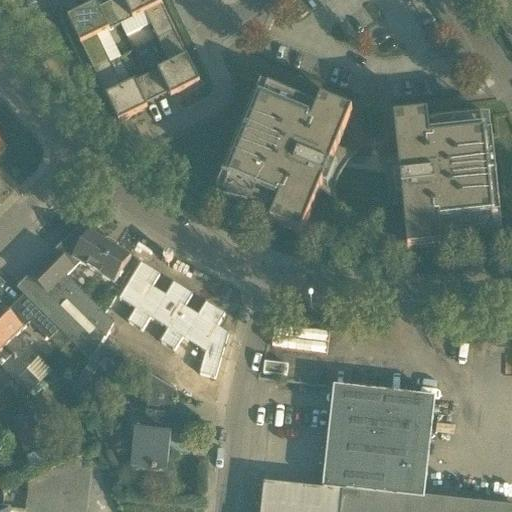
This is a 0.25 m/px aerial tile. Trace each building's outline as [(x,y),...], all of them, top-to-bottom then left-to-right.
[(145,14),(158,40),(174,32),(161,7),(161,6),(158,0),(118,0),(110,4),(121,26),(132,20),(145,14)] [(291,10),(299,21),(308,14),(299,3),(291,10)] [(81,46),(93,72),(109,64),(97,38),(109,32),(121,26),(110,4),(92,13),(90,8),(68,19),(80,46),(81,46)] [(158,72),(146,78),(157,100),(175,91),(177,96),(200,85),(186,58),(174,32),(158,40),(170,66),(158,72)] [(109,64),(93,72),(106,97),(106,98),(119,124),(141,113),(139,109),(157,100),(146,78),(135,84),(135,83),(122,90),(109,64)] [(342,172),(351,162),(355,159),(354,156),(351,159),(347,162),(344,166),(332,161),(349,122),(267,88),(261,104),(254,101),(245,123),(252,126),(238,159),(231,156),(222,178),(229,181),(223,196),(304,230),(320,191),(333,196),(334,200),(334,202),(335,201),(335,200),(335,196),(335,191),(336,186),(338,181),(342,172)] [(386,205),(385,208),(386,209),(388,206),(388,204),(402,202),(407,245),(495,235),(493,219),(501,218),(498,194),(490,195),(488,178),(496,177),(496,176),(488,176),(486,160),(494,159),(492,135),(484,136),(482,119),(394,128),(399,171),(386,172),(384,168),(382,163),(378,157),(377,157),(379,161),(381,165),(383,169),(387,180),(388,192),(387,203),(386,205)] [(59,331),(63,335),(95,305),(67,278),(79,265),(120,289),(137,261),(89,232),(87,235),(77,229),(17,290),(23,297),(36,309),(59,332),(59,331)] [(140,264),(117,302),(133,312),(126,325),(142,334),(149,322),(150,322),(165,296),(152,289),(160,276),(140,264)] [(172,284),(150,322),(166,332),(158,344),(175,354),(197,316),(185,308),(192,296),(172,284)] [(49,342),(59,332),(36,309),(23,297),(6,314),(0,308),(0,344),(40,385),(52,373),(39,359),(38,360),(16,339),(23,332),(31,324),(49,342)] [(205,303),(175,354),(174,354),(200,370),(199,378),(217,382),(228,335),(217,328),(225,316),(205,303)] [(0,367),(16,383),(29,396),(40,385),(0,344),(0,367)] [(73,390),(81,409),(89,397),(83,393),(106,356),(115,361),(117,357),(100,347),(90,363),(73,390)] [(151,378),(147,414),(145,436),(135,434),(132,471),(167,475),(170,446),(186,448),(189,418),(170,416),(173,391),(151,378)] [(435,401),(413,398),(334,389),(322,491),(263,484),(259,511),(511,511),(511,508),(424,499),(435,401)] [(40,447),(27,418),(11,424),(24,454),(40,447)] [(115,431),(110,433),(107,425),(95,431),(99,439),(102,438),(110,455),(123,449),(115,431)] [(50,468),(44,451),(26,457),(32,474),(50,468)]
